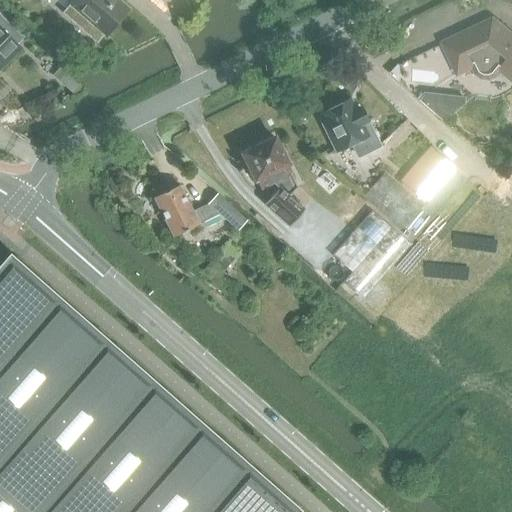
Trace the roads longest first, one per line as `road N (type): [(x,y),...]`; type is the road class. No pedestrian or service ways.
road 1 (tertiary): [(20,204),(361,511)]
road 2 (unclassified): [(20,204),(75,144),(379,0)]
road 3 (unknown): [(182,94),(231,171),(306,237)]
